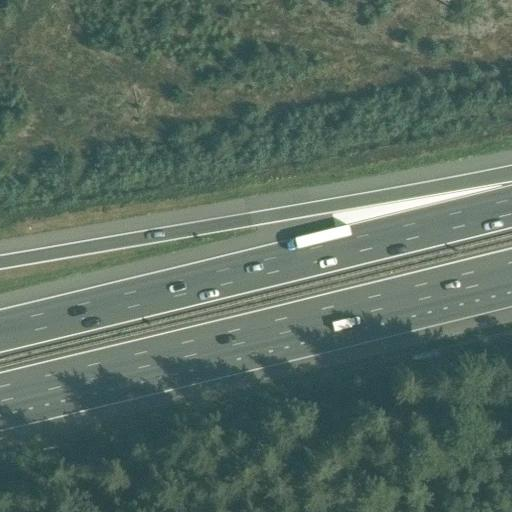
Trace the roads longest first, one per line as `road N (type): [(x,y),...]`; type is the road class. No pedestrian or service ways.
road 1 (motorway): [(511,206),(0,331)]
road 2 (motorway): [(0,394),(511,270)]
road 3 (motorway): [(511,199),(338,205),(0,264)]
